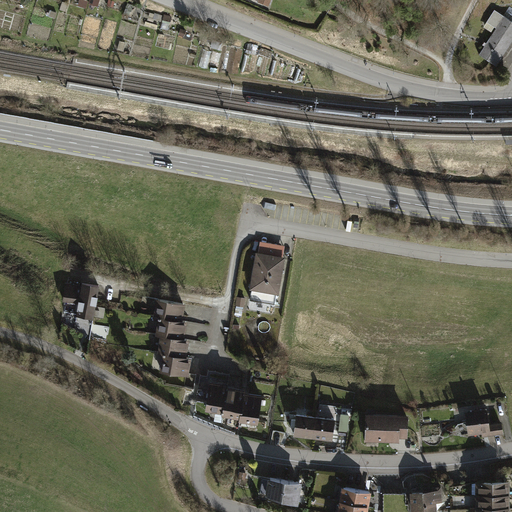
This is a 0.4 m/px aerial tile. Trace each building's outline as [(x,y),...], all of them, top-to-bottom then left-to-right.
[(134,5),(129,2),(126,10),(131,12),(134,5)] [(480,54),(497,65),(511,41),(511,8),(510,6),(504,15),(495,10),(484,27),(492,32),(495,27),(497,28),(480,54)] [(162,17),(147,14),(146,19),(160,22),(162,17)] [(278,293),(285,259),(258,254),(252,288),(278,293)] [(98,288),(82,286),(82,288),(67,286),(65,305),(80,307),(78,320),(94,323),(98,288)] [(184,303),(158,299),(155,316),(160,317),(181,320),(184,303)] [(181,320),(160,317),(157,334),(160,334),(183,338),(186,321),(181,320)] [(183,338),(160,334),(157,351),(161,352),(184,355),(186,339),(183,338)] [(184,355),(161,352),(159,369),(188,374),(191,356),(184,355)] [(229,385),(213,382),(208,409),(224,412),(228,388),(229,385)] [(245,391),(228,388),(224,412),(224,415),(241,418),(245,394),(245,391)] [(261,397),(245,394),(241,418),(240,421),(256,423),(261,397)] [(471,438),(484,436),(485,438),(505,435),(503,423),(491,425),(489,412),(468,414),(471,438)] [(313,437),(316,417),(297,415),(296,420),(292,419),(291,425),(296,425),(295,434),(313,437)] [(410,439),(410,416),(367,415),(367,444),(402,444),(402,439),(410,439)] [(332,439),(334,420),(316,417),(313,437),(332,439)] [(271,478),(268,495),(282,498),(285,480),(271,478)] [(285,480),(282,498),(297,503),(300,482),(285,480)] [(511,483),(479,484),(479,498),(511,497),(511,483)] [(375,495),(345,489),(342,504),(372,509),(375,495)] [(420,494),(414,494),(414,511),(439,511),(439,506),(444,505),(443,489),(420,491),(420,494)] [(511,511),(511,497),(479,498),(479,511),(511,511)]
